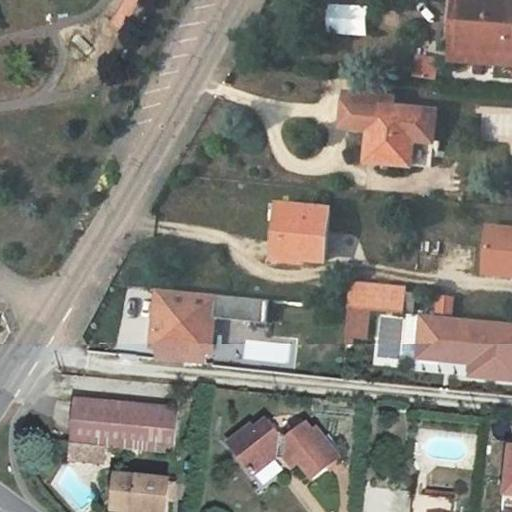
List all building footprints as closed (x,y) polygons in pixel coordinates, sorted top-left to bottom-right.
[(452,0),(450,37),(459,38),(461,0),(452,0)] [(511,0),(461,0),(459,38),(457,61),(494,64),(511,65),(511,0)] [(437,80),(438,62),(418,60),(416,78),(437,80)] [(511,65),(494,64),(493,77),(511,79),(511,65)] [(374,123),(376,105),(395,107),(396,98),(347,92),(343,127),(370,130),(371,123),(374,123)] [(367,161),(411,166),(414,141),(434,143),(437,112),(395,107),(376,105),(374,123),(371,123),(370,130),(367,161)] [(431,169),(434,143),(414,141),(411,166),(431,169)] [(280,205),(275,260),(307,263),(307,260),(325,261),(331,209),(280,205)] [(511,276),(511,228),(488,226),(484,274),(511,276)] [(351,308),(403,313),(405,293),(406,287),(354,283),(351,308)] [(268,323),(271,300),(159,289),(153,348),(157,349),(181,351),(180,362),(206,365),(207,354),(212,355),(216,318),(268,323)] [(405,293),(403,313),(412,314),(414,294),(405,293)] [(456,314),(457,295),(439,294),(437,313),(456,314)] [(477,378),(511,381),(511,324),(429,316),(425,354),(479,360),(477,378)] [(181,351),(157,349),(156,360),(180,362),(181,351)] [(479,360),(425,354),(425,360),(472,365),(471,377),(477,378),(479,360)] [(78,404),(74,442),(72,459),(105,462),(107,446),(173,452),(176,414),(78,404)] [(253,427),(230,444),(255,475),(277,458),(285,459),(293,469),(301,464),(314,480),(341,458),(318,431),(315,434),(308,425),(289,440),(280,439),(268,422),(256,431),(253,427)] [(168,511),(171,484),(118,479),(115,511),(120,511),(168,511)] [(455,511),(457,502),(418,497),(416,511),(455,511)]
